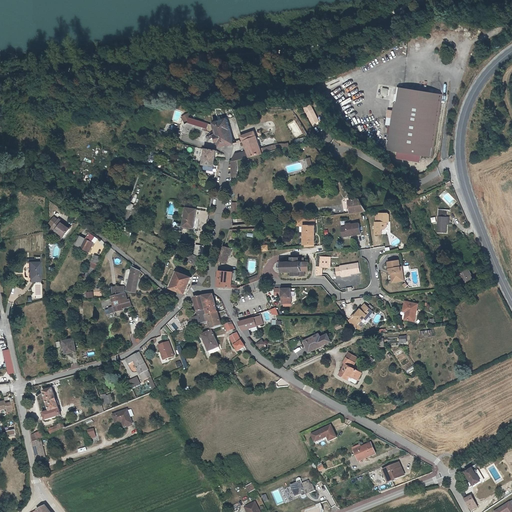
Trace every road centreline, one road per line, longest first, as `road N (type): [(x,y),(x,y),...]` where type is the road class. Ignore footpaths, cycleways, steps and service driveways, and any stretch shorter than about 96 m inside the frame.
road 1 (track): [(417,0),(314,51),(0,77)]
road 2 (residential): [(204,291),(134,352),(18,385),(36,483)]
road 3 (residential): [(446,472),(258,357),(224,294)]
road 4 (secondary): [(511,302),(459,155),(480,80),(511,51)]
road 5 (residential): [(370,251),(375,291),(335,297),(323,281),(265,282),(224,294)]
road 6 (residential): [(204,291),(225,160)]
